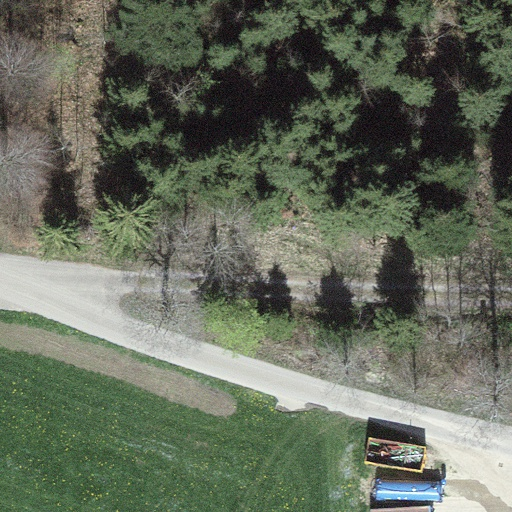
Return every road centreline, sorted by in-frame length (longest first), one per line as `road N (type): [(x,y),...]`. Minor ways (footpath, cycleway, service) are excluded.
road 1 (track): [(511,438),(249,371),(0,277)]
road 2 (track): [(21,288),(511,296)]
